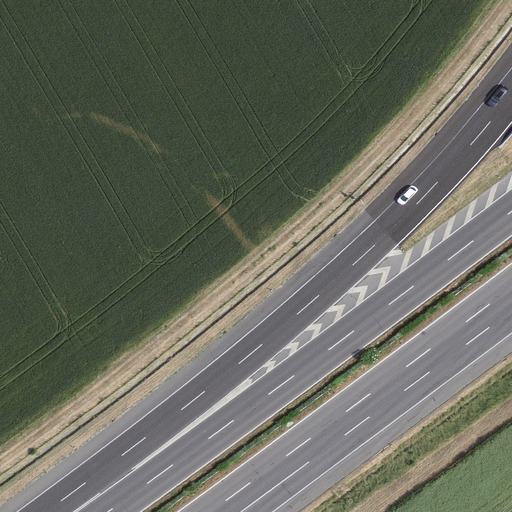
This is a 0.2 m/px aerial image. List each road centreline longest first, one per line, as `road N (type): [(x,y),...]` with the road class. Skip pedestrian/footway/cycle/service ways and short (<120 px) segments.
road 1 (track): [(0,462),(332,196),(506,0)]
road 2 (motorway): [(511,94),(145,485)]
road 3 (motorway): [(511,211),(145,485)]
road 4 (motorway): [(298,447),(511,287)]
